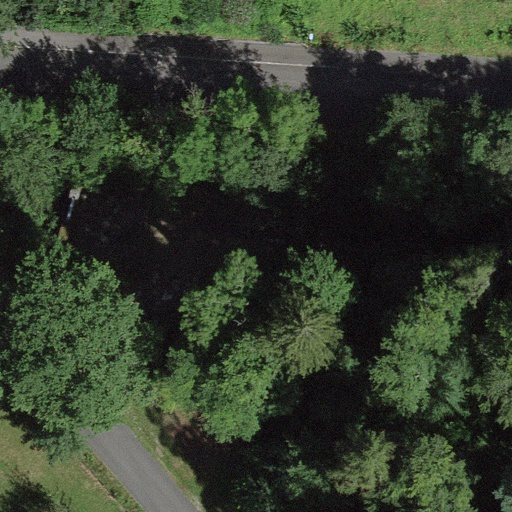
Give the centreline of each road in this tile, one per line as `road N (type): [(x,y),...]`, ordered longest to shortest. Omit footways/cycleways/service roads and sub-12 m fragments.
road 1 (residential): [(0,71),(511,102)]
road 2 (unclassified): [(157,511),(0,340)]
